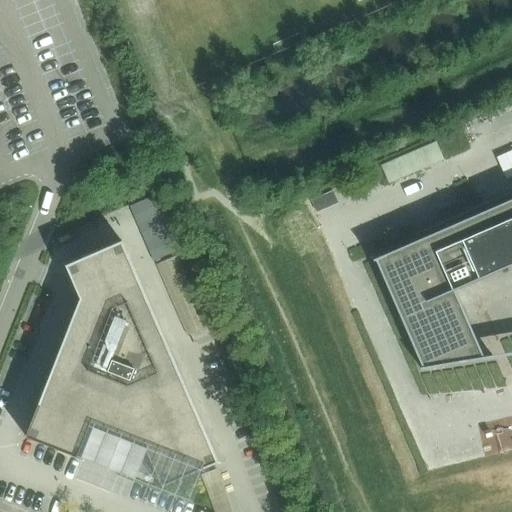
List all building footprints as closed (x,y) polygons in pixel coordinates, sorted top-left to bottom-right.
[(386,159),(392,177),(448,160),(443,142),(386,159)] [(429,235),(373,260),(374,261),(376,260),(422,367),(420,367),(421,369),(493,358),(492,355),(483,357),(454,290),(511,265),(511,191),(424,230),(424,231),(426,230),(429,235)] [(160,192),(133,204),(159,259),(186,247),(160,192)] [(143,448),(162,487),(218,462),(121,241),(66,266),(80,299),(26,437),(82,459),(94,429),(99,431),(100,431),(106,433),(101,447),(114,452),(120,438),(137,445),(137,446),(143,448)] [(171,283),(189,276),(180,255),(162,262),(171,283)] [(183,313),(191,332),(208,325),(200,306),(183,313)]
